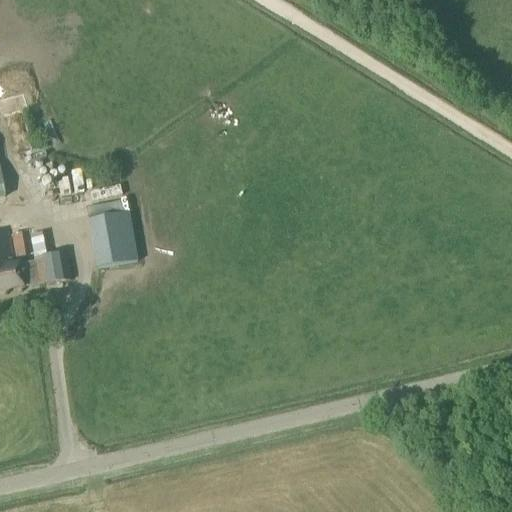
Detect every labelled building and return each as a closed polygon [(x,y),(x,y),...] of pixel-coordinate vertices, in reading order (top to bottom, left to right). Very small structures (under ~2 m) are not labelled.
[(78,171),(64,173),(66,188),(80,186),(78,171)] [(88,223),(97,272),(138,265),(129,216),(88,223)] [(21,288),(17,265),(17,264),(12,265),(6,235),(0,235),(0,292),(22,288),(21,288)] [(33,260),(34,263),(36,285),(37,288),(70,282),(66,256),(33,260)] [(17,265),(21,288),(36,285),(34,263),(17,265)]
